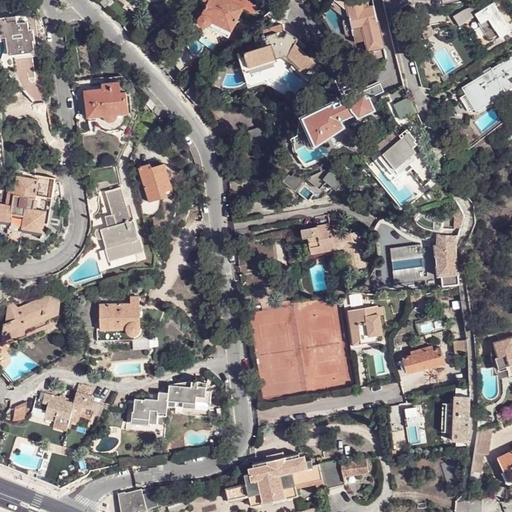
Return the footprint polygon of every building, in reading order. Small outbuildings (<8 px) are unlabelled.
[(230,31),(242,7),(252,12),(255,5),(244,0),(203,0),(208,2),(205,7),(201,15),(200,16),(199,17),(198,19),(198,21),(198,22),(199,24),(200,25),(201,26),(203,26),(204,27),(205,26),(207,25),(209,21),(230,31)] [(368,51),(384,47),(373,5),(365,7),(363,0),(355,0),(346,2),(352,29),(362,27),(368,51)] [(488,39),(491,40),(499,35),(501,38),(511,31),(506,22),(505,22),(497,11),(497,10),(490,0),(489,0),(486,2),(463,11),(452,17),(458,27),(475,16),(479,22),(480,22),(482,25),(479,27),(486,37),(488,39)] [(193,17),(198,19),(199,17),(200,16),(201,15),(205,7),(202,5),(199,10),(196,9),(192,16),(193,17)] [(25,15),(0,18),(0,38),(6,37),(9,55),(33,52),(30,29),(28,21),(26,22),(25,15)] [(230,31),(209,21),(207,25),(205,26),(227,37),(230,31)] [(269,41),(239,48),(248,85),(265,81),(278,65),(296,44),(301,39),(289,32),(288,27),(266,33),(269,41)] [(296,44),(278,65),(286,71),(289,73),(303,81),(303,83),(313,91),(329,74),(316,45),(307,55),(296,44)] [(190,63),(193,61),(183,51),(173,61),(182,71),(184,70),(190,63)] [(473,95),(479,106),(504,91),(504,90),(511,85),(511,58),(491,70),(491,69),(490,70),(493,75),(487,78),(483,76),(462,88),(465,94),(468,98),(473,95)] [(190,63),(184,70),(185,72),(193,66),(190,63)] [(278,65),(265,81),(301,103),(313,91),(303,83),(297,91),(279,81),(286,71),(278,65)] [(338,90),(357,81),(352,72),(334,81),(338,90)] [(88,117),(104,115),(104,116),(106,119),(109,121),(112,122),(116,120),(118,117),(118,114),(118,113),(129,112),(127,96),(126,91),(121,92),(120,82),(110,83),(110,88),(103,89),(85,91),(88,117)] [(196,83),(185,93),(196,106),(208,96),(196,83)] [(367,99),(384,92),(380,84),(363,92),(365,95),(367,99)] [(403,105),(410,101),(404,91),(403,87),(395,90),(403,105)] [(479,106),(474,109),(478,115),(511,94),(511,91),(507,95),(504,91),(479,106)] [(467,98),(474,109),(479,106),(473,95),(468,98),(467,98)] [(339,117),(352,112),(351,110),(348,102),(346,98),(333,104),(338,116),(339,117)] [(463,101),(469,111),(474,109),(467,98),(463,101)] [(374,111),(370,102),(360,106),(356,99),(348,102),(351,110),(352,112),(358,119),(374,111)] [(326,138),(348,125),(339,117),(338,116),(333,104),(302,117),(307,129),(308,131),(319,127),(326,138)] [(129,112),(118,113),(118,114),(118,117),(116,120),(112,122),(109,121),(106,119),(104,116),(104,115),(88,117),(89,120),(92,120),(97,119),(98,122),(102,127),(106,129),(112,130),(117,128),(122,125),(125,121),(126,115),(129,115),(129,112)] [(348,125),(358,119),(352,112),(339,117),(348,125)] [(297,133),(307,129),(302,117),(299,119),(297,133)] [(264,127),(250,131),(255,147),(268,143),(264,127)] [(308,131),(313,141),(313,143),(315,144),(318,143),(326,138),(319,127),(308,131)] [(411,138),(404,143),(394,131),(380,143),(376,146),(396,170),(420,149),(411,138)] [(327,169),(329,169),(335,172),(344,178),(346,176),(345,175),(350,168),(341,162),(337,167),(334,164),(330,168),(328,167),(325,168),(327,169)] [(172,189),(164,164),(152,168),(151,167),(150,163),(139,167),(142,175),(143,179),(148,196),(166,191),(172,189)] [(332,171),(329,169),(327,169),(325,168),(287,185),(305,201),(307,199),(310,201),(318,200),(322,194),(327,198),(344,178),(335,172),(332,171)] [(43,231),(47,211),(35,208),(39,179),(24,177),(24,175),(17,174),(15,186),(14,195),(12,205),(6,204),(0,203),(0,219),(11,221),(12,213),(24,215),(22,227),(43,231)] [(55,181),(56,178),(40,175),(39,179),(35,208),(47,211),(51,211),(53,198),(55,181)] [(62,199),(60,182),(55,181),(53,198),(60,198),(62,199)] [(107,249),(140,238),(135,220),(130,221),(126,207),(121,189),(122,188),(122,187),(119,188),(115,189),(112,190),(109,191),(106,191),(107,193),(108,193),(115,215),(118,225),(110,227),(102,229),(101,229),(104,238),(107,249)] [(167,196),(166,191),(148,196),(150,200),(150,201),(161,198),(167,196)] [(144,217),(156,213),(158,211),(159,208),(161,198),(150,201),(150,200),(141,204),(144,217)] [(458,206),(454,202),(452,203),(457,212),(460,211),(458,206)] [(457,212),(456,213),(455,228),(459,228),(463,216),(460,211),(457,212)] [(328,214),(300,220),(302,230),(330,224),(328,214)] [(115,215),(108,216),(110,227),(118,225),(115,215)] [(10,226),(11,221),(0,219),(0,230),(8,232),(9,232),(10,229),(10,226)] [(330,224),(302,230),(303,239),(309,238),(312,255),(345,249),(348,269),(365,267),(359,232),(333,235),(330,224)] [(442,287),(460,285),(457,255),(457,244),(459,236),(451,236),(444,235),(438,235),(438,243),(438,244),(438,247),(442,287)] [(144,251),(140,238),(107,249),(111,261),(144,251)] [(428,295),(431,294),(427,264),(421,265),(417,273),(418,282),(419,285),(421,288),(428,295)] [(49,300),(17,309),(12,305),(12,306),(11,320),(6,323),(5,323),(3,335),(6,337),(18,332),(18,329),(50,316),(57,314),(58,304),(49,300)] [(351,310),(366,307),(365,300),(347,303),(349,311),(351,310)] [(101,329),(127,328),(128,331),(131,334),(135,335),(137,334),(140,332),(141,328),(140,303),(131,303),(101,305),(101,329)] [(379,342),(384,341),(380,316),(378,308),(378,306),(366,307),(351,310),(351,311),(356,311),(361,344),(373,343),(379,342)] [(352,346),(361,344),(356,311),(351,311),(351,310),(349,311),(346,311),(352,346)] [(48,322),(50,316),(18,329),(18,332),(6,337),(3,335),(2,334),(4,323),(0,324),(0,340),(1,342),(8,339),(13,342),(27,336),(28,331),(48,322)] [(98,341),(128,340),(127,328),(101,329),(97,330),(98,341)] [(511,335),(494,341),(498,356),(496,357),(499,368),(506,366),(511,364),(511,335)] [(413,349),(424,346),(422,340),(411,343),(413,349)] [(468,340),(455,341),(457,354),(469,352),(468,340)] [(408,373),(445,363),(440,347),(434,349),(424,352),(412,356),(403,358),(408,373)] [(145,399),(135,398),(133,422),(157,424),(158,415),(167,416),(167,413),(168,406),(175,406),(175,405),(183,406),(183,407),(196,408),(196,402),(211,403),(211,391),(206,391),(207,383),(192,381),(191,387),(170,385),(169,393),(159,392),(158,399),(145,398),(145,399)] [(92,409),(101,411),(105,395),(91,391),(93,386),(78,382),(73,401),(65,399),(65,398),(64,395),(62,394),(60,394),(61,390),(53,389),(52,392),(45,390),(45,392),(42,391),(42,394),(44,394),(42,403),(47,405),(45,413),(55,416),(69,420),(78,422),(80,416),(89,419),(92,409)] [(455,396),(471,396),(471,394),(465,394),(465,391),(464,391),(464,388),(456,388),(455,396)] [(464,441),(468,441),(469,436),(469,427),(470,417),(471,406),(471,396),(455,396),(453,440),(464,441)] [(175,406),(168,406),(167,413),(210,417),(211,403),(196,402),(196,408),(183,407),(183,406),(175,405),(175,406)] [(12,417),(23,415),(25,403),(15,405),(12,417)] [(158,415),(157,424),(133,422),(133,423),(127,422),(126,429),(165,433),(167,416),(158,415)] [(69,420),(55,416),(52,427),(66,431),(69,420)] [(472,472),(483,473),(484,462),(483,455),(482,453),(491,449),(491,447),(492,447),(490,444),(492,426),(493,425),(483,428),(477,429),(478,431),(474,457),(472,472)] [(505,472),(509,480),(511,479),(511,451),(498,458),(505,472)] [(268,461),(285,457),(284,452),(267,456),(268,461)] [(252,507),(299,497),(297,488),(296,486),(323,480),(320,464),(313,465),(312,460),(307,461),(306,456),(301,457),(300,454),(285,457),(268,461),(254,464),(255,468),(250,469),(251,473),(245,475),(247,484),(250,498),(252,507)] [(340,459),(320,464),(323,480),(324,482),(325,486),(346,482),(345,476),(343,476),(341,464),(341,462),(340,459)] [(345,476),(368,473),(367,460),(341,464),(343,476),(345,476)] [(506,483),(508,484),(511,484),(511,479),(509,480),(505,472),(501,473),(506,483)] [(316,484),(324,482),(323,480),(296,486),(297,488),(316,484)] [(325,486),(324,482),(316,484),(318,491),(325,489),(325,486)] [(230,502),(250,498),(247,484),(227,488),(230,502)] [(125,493),(122,494),(119,495),(121,511),(147,511),(149,511),(148,508),(144,495),(143,489),(125,493)] [(144,495),(148,508),(158,506),(154,492),(144,495)] [(175,511),(190,507),(188,499),(168,506),(170,511),(175,511)]
